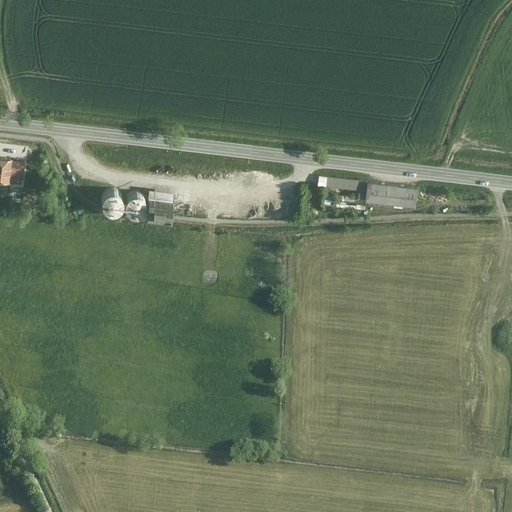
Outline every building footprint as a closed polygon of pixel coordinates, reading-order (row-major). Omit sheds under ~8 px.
[(9,163),(10,156),(0,154),(0,179),(7,180),(8,175),(9,163)] [(21,176),(22,164),(9,163),(8,175),(21,176)] [(425,204),(427,185),(373,179),(324,174),(323,183),(369,188),(368,199),(425,204)] [(326,205),(338,205),(338,193),(326,193),(326,205)] [(170,212),(171,199),(144,196),(143,210),(170,212)]
